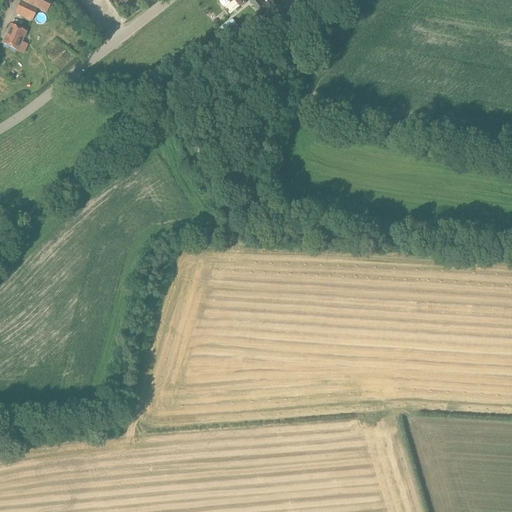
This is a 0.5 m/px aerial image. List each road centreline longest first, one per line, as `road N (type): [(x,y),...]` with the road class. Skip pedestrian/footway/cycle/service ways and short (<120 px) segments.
road 1 (track): [(56,88),(169,99),(236,229)]
road 2 (unclassified): [(0,129),(168,0)]
